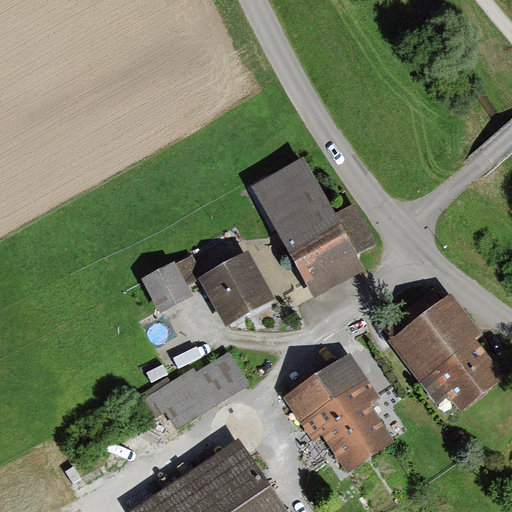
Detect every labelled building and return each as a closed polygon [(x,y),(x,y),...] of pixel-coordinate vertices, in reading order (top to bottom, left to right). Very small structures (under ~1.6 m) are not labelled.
[(303,166),(254,194),(315,301),(364,273),(303,166)] [(226,332),(275,304),(248,257),(225,270),(199,284),(226,332)] [(174,264),(142,282),(161,317),(194,299),(174,264)] [(429,294),(379,334),(450,424),(504,382),(475,346),(483,340),(450,299),(439,307),(429,294)] [(166,440),(251,390),(229,352),(196,372),(194,369),(142,399),(166,440)] [(321,438),(347,478),(395,446),(370,409),(381,402),(368,382),(350,355),(283,399),(312,444),(321,438)] [(281,511),(238,447),(140,511),(281,511)]
